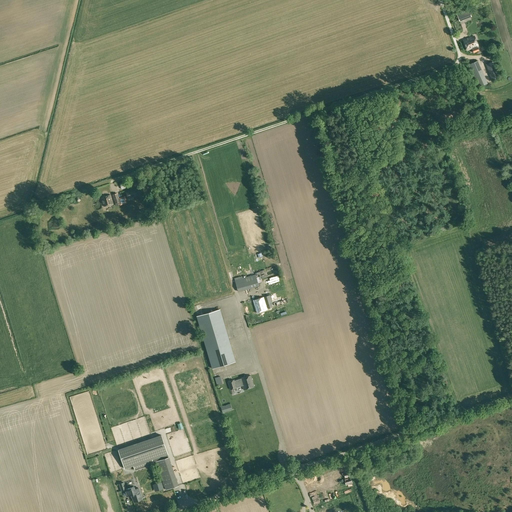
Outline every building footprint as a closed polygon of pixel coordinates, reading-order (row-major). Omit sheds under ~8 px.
[(457,14),(459,21),(471,16),(469,9),(457,14)] [(465,40),(468,50),(474,48),(474,49),(479,47),(475,36),(465,40)] [(486,85),(489,84),(480,61),(472,64),(481,89),(487,86),(486,85)] [(486,64),(492,81),(499,79),(493,62),(486,64)] [(140,188),(126,193),(128,199),(142,195),(140,188)] [(111,195),(101,197),(104,207),(113,204),(111,195)] [(235,280),(238,292),(259,286),(255,274),(235,280)] [(271,295),(264,297),(266,304),(271,303),(272,302),(272,298),(271,297),(271,295)] [(253,300),(256,313),(267,310),(264,297),(253,300)] [(197,316),(212,369),(236,361),(220,309),(197,316)] [(241,378),(235,380),(234,380),(228,382),(230,390),(242,386),(244,389),(254,386),(251,375),(241,378)] [(214,378),(216,386),(223,384),(221,376),(214,378)] [(221,406),(223,413),(232,410),(230,404),(221,406)] [(155,458),(166,489),(178,486),(168,457),(167,454),(161,435),(118,450),(124,468),(133,466),(134,469),(153,463),(152,459),(155,458)] [(157,491),(165,489),(163,482),(155,484),(157,491)] [(124,483),(119,484),(122,491),(125,490),(127,496),(131,494),(131,495),(132,495),(134,502),(142,499),(139,488),(135,489),(134,487),(126,489),(124,483)]
